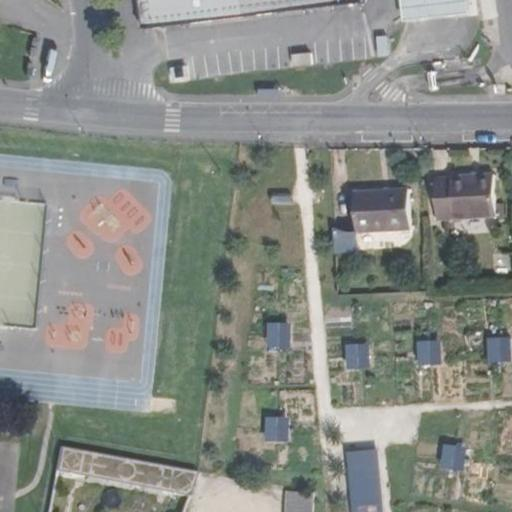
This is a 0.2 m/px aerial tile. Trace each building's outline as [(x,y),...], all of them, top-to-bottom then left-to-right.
[(141,0),(145,28),(361,5),(359,0),(141,0)] [(395,0),(399,25),(403,25),(407,24),(470,19),(468,0),(395,0)] [(481,65),(423,69),(422,97),(483,96),(481,65)] [(493,223),(491,182),(435,183),(436,225),(493,223)] [(411,229),(409,189),(353,192),(355,231),(411,229)] [(335,255),(355,253),(354,229),(334,230),(335,255)] [(268,349),(290,348),(289,325),(266,326),(268,349)] [(487,363),(511,362),(511,339),(486,340),(487,363)] [(417,365),(442,364),(441,342),(416,343),(417,365)] [(370,367),(369,345),(343,346),(345,369),(370,367)] [(288,440),(288,417),(265,417),(265,440),(288,440)] [(440,468),(463,470),(466,448),(443,445),(440,468)] [(56,472),(189,494),(198,471),(60,448),(56,472)] [(380,511),(375,451),(347,454),(352,511),(380,511)] [(312,511),(314,491),(285,491),(284,511),(312,511)]
